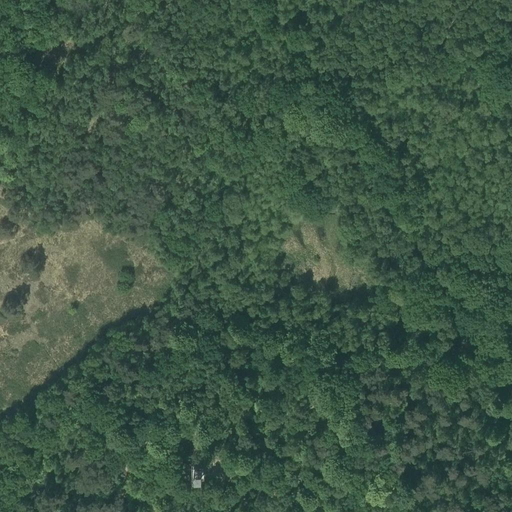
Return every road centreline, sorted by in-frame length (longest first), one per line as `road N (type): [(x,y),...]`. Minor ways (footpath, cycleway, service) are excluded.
road 1 (track): [(482,347),(270,0)]
road 2 (track): [(203,473),(320,497),(338,511)]
